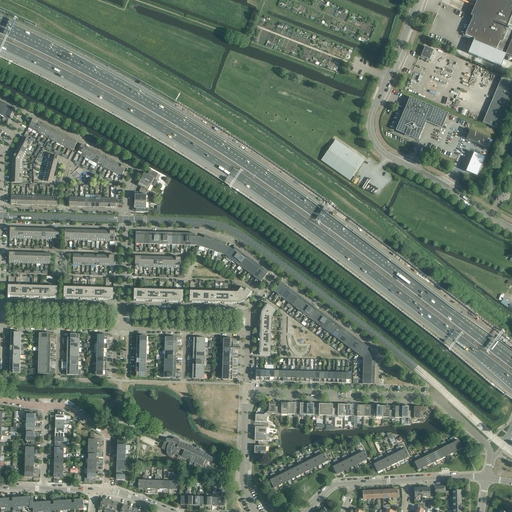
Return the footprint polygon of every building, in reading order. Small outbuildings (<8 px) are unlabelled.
[(511,0),(477,0),(471,16),(473,17),(465,35),(474,39),(473,41),(506,55),(511,57),(511,0)] [(506,55),(473,41),(467,55),(500,69),(506,55)] [(426,47),(421,57),(430,60),(434,50),(426,47)] [(511,80),(502,76),(483,122),(497,129),(511,93),(511,80)] [(405,136),(404,137),(408,138),(408,137),(416,141),(425,120),(441,127),(447,114),(449,114),(412,98),(406,112),(405,112),(396,132),(405,136)] [(5,117),(11,107),(7,105),(1,115),(4,117),(5,117)] [(9,119),(15,109),(11,107),(5,117),(6,118),(9,119)] [(33,130),(37,121),(33,119),(28,128),(33,130)] [(37,132),(41,123),(37,121),(33,130),(37,132)] [(41,134),(45,125),(41,123),(37,132),(41,134)] [(45,136),(49,127),(45,125),(41,134),(45,136)] [(49,138),(53,129),(49,127),(45,136),(49,138)] [(53,141),(57,131),(53,129),(49,138),(53,141)] [(484,147),(488,138),(470,130),(466,140),(484,147)] [(57,143),(62,133),(57,131),(53,141),(57,143)] [(61,145),(66,136),(62,133),(57,143),(61,145)] [(65,147),(70,138),(66,136),(61,145),(65,147)] [(33,142),(26,138),(24,137),(21,141),(31,146),(33,142)] [(69,149),(74,140),(70,138),(65,147),(69,149)] [(73,151),(78,142),(74,140),(69,149),(73,151)] [(321,161),(350,181),(364,160),(335,140),(321,161)] [(31,146),(21,141),(19,145),(29,150),(31,146)] [(81,156),(86,146),(82,144),(77,153),(81,156)] [(29,150),(19,145),(17,149),(26,154),(29,150)] [(85,158),(90,148),(86,146),(81,156),(85,158)] [(89,160),(94,151),(90,148),(85,158),(89,160)] [(26,154),(17,149),(15,153),(24,158),(26,154)] [(93,162),(98,153),(94,151),(89,160),(93,162)] [(474,152),(466,171),(477,176),(485,157),(474,152)] [(24,158),(15,153),(12,159),(23,161),(24,158)] [(97,164),(102,155),(98,153),(93,162),(97,164)] [(101,166),(106,157),(102,155),(97,164),(101,166)] [(105,168),(110,159),(106,157),(101,166),(105,168)] [(109,170),(114,161),(110,159),(105,168),(109,170)] [(113,173),(118,163),(114,161),(109,170),(113,173)] [(117,175),(122,165),(118,163),(113,173),(117,175)] [(121,177),(126,168),(122,165),(117,175),(121,177)] [(155,179),(157,177),(149,173),(148,175),(144,173),(143,174),(144,174),(141,179),(151,185),(154,179),(155,179)] [(148,190),(151,185),(141,179),(138,184),(138,185),(141,187),(140,189),(140,191),(140,192),(148,193),(149,191),(148,190)] [(146,202),(147,195),(148,196),(148,193),(140,192),(139,192),(140,192),(140,195),(135,195),(135,196),(135,202),(146,202)] [(146,209),(146,202),(135,202),(135,207),(135,208),(136,208),(136,211),(148,212),(148,209),(146,209)] [(198,246),(199,237),(195,237),(195,234),(191,234),(190,245),(198,246)] [(205,248),(209,237),(205,236),(204,239),(199,237),(198,246),(204,248),(205,248)] [(210,250),(214,239),(209,237),(205,248),(204,248),(204,250),(206,251),(206,249),(210,250)] [(214,251),(218,240),(214,239),(210,250),(213,251),(214,251)] [(218,253),(222,242),(218,240),(214,251),(213,251),(212,253),(214,254),(215,252),(218,253)] [(226,255),(230,248),(226,246),(227,243),(222,242),(218,253),(226,255)] [(232,260),(239,251),(235,248),(233,250),(230,248),(226,255),(232,260)] [(236,263),(243,253),(239,251),(232,260),(235,262),(236,263)] [(235,265),(237,264),(239,266),(246,256),(243,253),(236,263),(235,262),(234,264),(235,265)] [(243,268),(250,259),(246,256),(239,266),(242,268),(243,268)] [(242,271),(244,269),(246,271),(254,262),(250,259),(243,268),(242,268),(241,269),(242,271)] [(250,274),(257,264),(254,262),(246,271),(249,273),(250,274)] [(250,276),(251,274),(254,276),(261,267),(257,264),(250,274),(249,273),(248,275),(250,276)] [(257,279),(264,270),(261,267),(254,276),(256,278),(257,279)] [(257,281),(258,280),(261,282),(268,272),(264,270),(257,279),(256,278),(255,280),(257,281)] [(278,295),(285,285),(281,282),(274,292),(277,294),(278,295)] [(24,296),(25,286),(8,285),(8,296),(10,296),(10,297),(23,297),(23,296),(24,296)] [(282,297),(289,288),(285,285),(278,295),(277,294),(276,296),(278,297),(279,295),(282,297)] [(41,297),(41,286),(25,286),(24,296),(26,296),(26,298),(39,298),(39,297),(41,297)] [(57,297),(58,287),(41,286),(41,297),(43,297),(43,298),(55,299),(55,297),(57,297)] [(80,298),(81,287),(64,287),(64,298),(66,298),(66,299),(78,299),(78,298),(80,298)] [(96,299),(97,288),(81,287),(80,298),(82,298),(82,299),(95,300),(95,299),(96,299)] [(113,299),(113,289),(97,288),(96,299),(98,299),(98,300),(111,300),(111,299),(113,299)] [(247,299),(252,293),(247,289),(245,291),(241,288),(238,292),(243,302),(244,301),(245,300),(246,298),(247,299)] [(285,300),(292,291),(289,288),(282,297),(284,299),(285,300)] [(167,301),(167,290),(134,289),(134,300),(136,300),(136,301),(148,301),(148,300),(152,300),(152,302),(165,302),(165,301),(167,301)] [(183,301),(183,291),(167,290),(167,301),(168,301),(168,302),(181,302),(181,301),(183,301)] [(206,302),(206,291),(190,291),(190,302),(192,302),(192,303),(204,303),(204,302),(206,302)] [(222,303),(223,292),(206,291),(206,302),(208,302),(208,303),(220,304),(220,302),(222,303)] [(285,302),(286,301),(289,303),(296,293),(292,291),(285,300),(284,299),(283,301),(285,302)] [(243,302),(238,292),(223,292),(222,303),(224,303),(224,304),(237,304),(237,303),(239,303),(241,303),(242,302),(243,302)] [(292,305),(299,296),(296,293),(289,303),(292,305)] [(292,308),(293,306),(296,308),(303,299),(299,296),(292,305),(290,306),(292,308)] [(300,311),(307,301),(303,299),(296,308),(299,310),(300,311)] [(303,313),(310,304),(307,301),(300,311),(299,310),(297,312),(299,313),(300,311),(303,313)] [(272,316),(276,310),(267,304),(266,306),(265,305),(262,309),(263,310),(262,312),(261,314),(261,316),(260,316),(260,321),(261,321),(261,323),(271,323),(272,316)] [(307,316),(314,307),(310,304),(303,313),(306,316),(307,316)] [(310,319),(318,309),(314,307),(307,316),(306,316),(305,317),(306,318),(308,317),(310,319)] [(314,322),(321,312),(318,309),(310,319),(313,321),(314,322)] [(318,324),(325,315),(321,312),(314,322),(313,321),(312,323),(314,324),(315,322),(318,324)] [(321,327),(328,317),(325,315),(318,324),(320,326),(321,327)] [(321,329),(322,328),(325,330),(332,320),(328,317),(321,327),(320,326),(319,328),(321,329)] [(328,332),(336,323),(332,320),(325,330),(328,332)] [(271,340),(271,330),(271,323),(261,323),(261,325),(259,325),(259,337),(260,337),(260,339),(271,340)] [(328,335),(329,333),(332,335),(339,326),(336,323),(328,332),(326,333),(328,335)] [(336,338),(343,328),(339,326),(332,335),(335,337),(336,338)] [(335,340),(337,338),(339,340),(346,331),(343,328),(336,338),(335,337),(334,339),(335,340)] [(343,343),(350,334),(346,331),(339,340),(342,343),(343,343)] [(343,345),(344,344),(347,346),(354,336),(350,334),(343,343),(342,343),(341,344),(343,345)] [(350,349),(357,339),(354,336),(347,346),(349,348),(350,349)] [(270,356),(271,346),(271,340),(260,339),(260,341),(259,341),(259,354),(260,354),(260,356),(270,356)] [(350,351),(351,349),(354,351),(361,342),(357,339),(350,349),(349,348),(348,350),(350,351)] [(357,354),(364,344),(361,342),(354,351),(357,353),(355,355),(357,356),(358,355),(357,354)] [(357,354),(358,355),(363,358),(370,355),(368,351),(366,350),(368,347),(364,344),(357,354)] [(372,361),(372,359),(370,355),(363,358),(363,366),(375,366),(375,361),(372,361)] [(278,416),(278,407),(276,407),(276,403),(275,403),(269,403),(269,411),(266,413),(269,416),(272,414),(275,414),(275,416),(278,416)] [(288,414),(288,403),(282,403),(281,403),(281,407),(278,407),(278,416),(281,416),(281,414),(288,414)] [(297,416),(297,407),(295,407),(295,403),(294,403),(288,403),(288,414),(294,415),(294,416),(297,416)] [(307,415),(307,404),(301,404),(301,403),(300,403),(300,407),(297,407),(297,416),(300,416),(300,415),(307,415)] [(316,417),(316,408),(314,408),(314,404),(313,404),(307,404),(307,415),(313,415),(313,417),(316,417)] [(326,416),(326,404),(321,404),(319,404),(319,408),(316,408),(316,417),(319,417),(319,415),(326,416)] [(335,417),(335,409),(333,408),(333,404),(332,404),(326,404),(326,416),(332,416),(332,417),(335,417)] [(345,416),(345,405),(340,405),(338,404),(338,409),(335,409),(335,417),(338,418),(338,416),(345,416)] [(354,418),(354,409),(352,409),(352,405),(351,405),(345,405),(345,416),(351,416),(351,418),(354,418)] [(364,417),(364,405),(358,405),(357,405),(357,409),(354,409),(354,418),(357,418),(357,417),(364,417)] [(373,419),(373,410),(371,410),(371,405),(370,405),(370,406),(364,405),(364,417),(370,417),(370,418),(373,419)] [(383,417),(383,406),(377,406),(376,406),(376,410),(373,410),(373,419),(376,419),(376,417),(383,417)] [(392,419),(392,410),(390,410),(390,406),(388,406),(383,406),(383,417),(389,418),(389,419),(392,419)] [(402,418),(402,407),(396,406),(395,406),(395,410),(392,410),(392,419),(395,419),(395,418),(402,418)] [(411,420),(411,411),(409,411),(409,407),(408,407),(402,407),(402,418),(408,418),(408,420),(411,420)] [(421,413),(426,407),(415,407),(414,407),(414,411),(411,411),(411,420),(414,420),(414,418),(421,419),(421,413)] [(35,417),(35,415),(32,414),(32,410),(25,410),(25,414),(27,414),(27,419),(40,419),(40,417),(35,417)] [(66,416),(66,413),(64,411),(58,411),(58,415),(56,415),(56,418),(51,417),(51,419),(51,420),(64,420),(64,415),(66,416)] [(267,422),(267,418),(269,416),(266,413),(264,415),(256,415),(256,421),(255,421),(255,422),(259,422),(259,425),(268,425),(268,422),(267,422)] [(267,434),(267,428),(268,428),(268,425),(259,425),(259,427),(255,427),(255,428),(255,434),(267,434)] [(266,441),(267,434),(255,434),(255,440),(255,441),(259,441),(259,444),(268,444),(268,441),(266,441)] [(462,448),(459,440),(456,441),(456,440),(455,440),(454,437),(452,438),(454,443),(458,450),(462,448)] [(205,453),(200,450),(196,448),(190,445),(188,445),(182,442),(179,442),(179,441),(179,440),(178,440),(178,439),(177,438),(176,438),(175,438),(174,439),(173,439),(172,440),(166,439),(166,442),(169,443),(169,444),(164,442),(162,449),(167,451),(167,452),(167,453),(167,454),(167,455),(168,456),(169,457),(170,457),(171,457),(172,457),(172,456),(173,456),(174,455),(175,454),(180,457),(180,458),(184,459),(184,458),(186,459),(185,460),(189,462),(189,461),(195,463),(194,464),(198,466),(199,465),(200,465),(200,466),(203,468),(204,467),(205,468),(208,461),(208,460),(211,462),(213,459),(210,457),(207,454),(205,453)] [(458,450),(454,443),(452,438),(450,439),(451,442),(452,444),(450,445),(454,452),(458,450)] [(454,452),(450,445),(447,446),(447,444),(446,444),(445,441),(443,442),(445,447),(449,454),(454,452)] [(449,454),(445,447),(443,442),(441,443),(443,446),(442,446),(443,448),(441,449),(445,457),(449,454)] [(266,454),(266,447),(268,447),(268,444),(259,444),(259,446),(255,446),(255,447),(255,453),(266,454)] [(408,457),(405,449),(403,450),(402,449),(401,449),(400,446),(398,447),(400,452),(404,459),(408,457)] [(445,457),(441,449),(439,450),(438,449),(436,446),(434,447),(437,451),(440,459),(445,457)] [(404,459),(400,452),(398,447),(396,448),(398,451),(398,453),(396,454),(400,461),(404,459)] [(440,459),(437,451),(434,447),(432,448),(434,451),(433,451),(434,453),(432,454),(436,461),(440,459)] [(368,459),(364,452),(362,453),(361,451),(359,448),(357,449),(360,454),(363,461),(368,459)] [(363,461),(360,454),(357,455),(356,453),(355,450),(353,451),(355,456),(359,463),(363,461)] [(400,461),(396,454),(394,455),(393,453),(392,453),(391,450),(389,451),(391,456),(395,463),(400,461)] [(359,463),(355,456),(353,451),(351,452),(352,455),(353,457),(351,458),(354,466),(359,463)] [(395,463),(391,456),(389,451),(387,452),(389,455),(388,455),(389,457),(387,458),(391,466),(395,463)] [(327,461),(323,454),(319,456),(323,464),(327,461)] [(436,461),(432,454),(428,456),(431,463),(436,461)] [(354,466),(351,458),(348,459),(347,458),(346,455),(344,456),(346,460),(350,468),(354,466)] [(391,466),(387,458),(385,459),(384,458),(382,455),(380,456),(382,459),(383,460),(386,468),(391,466)] [(323,464),(319,456),(314,458),(318,466),(323,464)] [(350,468),(346,460),(344,456),(342,457),(343,460),(344,462),(342,463),(345,470),(350,468)] [(431,463),(428,456),(423,458),(427,466),(431,463)] [(318,466),(314,458),(310,461),(314,468),(318,466)] [(427,466),(423,458),(419,460),(422,468),(427,466)] [(337,465),(336,463),(335,460),(333,461),(334,464),(335,466),(333,467),(337,475),(341,472),(337,465)] [(386,468),(383,460),(378,463),(382,470),(386,468)] [(422,468),(419,460),(414,463),(418,470),(422,468)] [(314,468),(310,461),(306,463),(309,470),(314,468)] [(309,470),(306,463),(301,465),(305,472),(309,470)] [(345,470),(342,463),(337,465),(341,472),(345,470)] [(382,470),(378,463),(374,465),(377,472),(382,470)] [(305,472),(301,465),(297,467),(300,475),(305,472)] [(300,475),(297,467),(292,469),(296,477),(300,475)] [(283,474),(282,472),(281,469),(279,470),(281,473),(280,473),(281,475),(279,476),(283,484),(287,481),(283,474)] [(296,477),(292,469),(288,472),(291,479),(296,477)] [(291,479),(288,472),(283,474),(287,481),(291,479)] [(96,479),(96,476),(98,477),(98,476),(101,476),(101,474),(98,474),(96,474),(88,474),(87,479),(85,478),(85,483),(90,483),(90,479),(96,479)] [(283,484),(279,476),(274,478),(278,486),(283,484)] [(278,486),(274,478),(270,480),(274,488),(278,486)] [(422,498),(422,488),(422,487),(413,488),(414,493),(415,503),(419,503),(419,498),(422,498)] [(430,501),(430,488),(430,487),(422,487),(422,488),(422,498),(424,498),(424,501),(430,501)] [(32,508),(32,501),(30,501),(30,497),(21,498),(22,506),(26,506),(30,506),(30,508),(32,508)] [(22,506),(21,498),(12,498),(13,501),(11,502),(11,507),(12,507),(13,507),(13,510),(22,510),(22,506)] [(11,507),(11,502),(9,502),(9,499),(0,499),(1,507),(5,507),(5,508),(10,508),(10,507),(11,507)] [(105,511),(108,501),(102,499),(102,500),(101,500),(100,503),(99,502),(98,509),(105,511)] [(73,509),(73,503),(71,503),(71,500),(62,501),(63,509),(67,509),(67,510),(72,509),(73,509)] [(83,500),(74,500),(75,503),(73,503),(73,509),(74,509),(75,509),(80,509),(80,508),(84,508),(83,503),(83,500)] [(42,511),(42,502),(33,503),(33,501),(32,501),(32,508),(33,508),(33,511),(34,511),(37,511),(36,511),(42,511)] [(63,509),(62,501),(54,502),(54,505),(52,505),(53,511),(53,510),(54,510),(54,511),(59,511),(60,511),(60,509),(63,509)] [(110,511),(113,502),(108,501),(105,511),(110,511)] [(53,511),(52,505),(51,505),(50,502),(42,502),(42,511),(46,510),(46,511),(51,511),(52,511),(53,511)] [(110,511),(118,511),(120,505),(118,504),(118,503),(116,503),(113,502),(110,511)]
